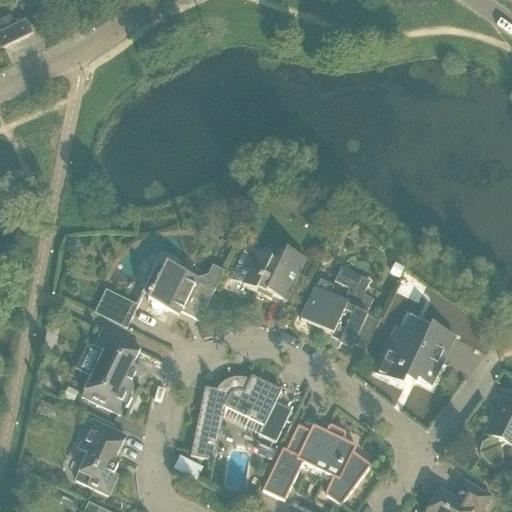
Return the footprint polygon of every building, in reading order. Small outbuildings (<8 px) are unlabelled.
[(10,17),(0,21),(0,27),(2,32),(15,25),(10,17)] [(32,35),(29,29),(25,21),(0,32),(0,50),(0,51),(32,35)] [(280,265),(251,251),(244,248),(228,281),(270,301),(272,297),(285,303),(305,261),(286,252),(280,265)] [(142,294),(136,306),(138,307),(144,295),(150,298),(147,304),(151,305),(150,309),(151,312),(154,315),(157,315),(161,314),(163,311),(167,313),(178,318),(180,314),(199,323),(215,290),(223,273),(212,267),(207,278),(196,280),(166,266),(165,268),(156,264),(142,294)] [(394,265),(389,275),(398,279),(403,269),(394,265)] [(351,350),(367,318),(365,317),(373,301),(363,297),(369,283),(341,269),(334,284),(349,291),(343,304),(315,290),(300,321),(340,340),(339,344),(351,350)] [(105,291),(99,304),(132,320),(138,307),(136,306),(105,291)] [(385,353),(374,375),(402,389),(405,382),(413,386),(416,380),(430,387),(454,339),(436,330),(431,328),(423,344),(402,334),(396,331),(390,342),(387,344),(385,347),(385,350),(385,353)] [(140,351),(102,333),(94,350),(103,354),(81,399),(119,417),(123,408),(127,408),(131,399),(129,396),(134,385),(134,382),(137,376),(139,374),(141,371),(132,367),(140,351)] [(204,389),(190,458),(214,463),(216,451),(215,451),(222,419),(258,437),(275,445),(291,413),(275,405),(281,392),(251,378),(249,383),(247,382),(245,382),(243,381),(241,381),(239,381),(236,381),(234,381),(232,381),(230,382),(228,383),(227,383),(225,384),(223,386),(221,387),(220,389),(219,390),(217,392),(216,394),(210,392),(210,391),(204,389)] [(479,456),(480,456),(481,458),(482,460),(483,462),(485,464),(486,466),(488,467),(489,467),(491,467),(492,467),(495,467),(495,466),(497,465),(499,464),(499,462),(500,462),(500,460),(500,458),(500,457),(499,450),(506,446),(511,448),(511,411),(511,412),(501,407),(494,420),(492,419),(484,435),(486,436),(487,440),(485,441),(483,442),(482,443),(481,443),(480,445),(479,447),(479,448),(478,451),(478,452),(478,454),(479,456)] [(79,474),(75,482),(87,488),(107,498),(117,478),(113,476),(117,468),(112,465),(125,438),(92,422),(78,450),(88,455),(79,474)] [(264,488),(262,493),(284,503),(286,499),(303,465),(333,479),(326,494),(326,495),(325,496),(326,497),(327,498),(340,508),(370,468),(352,455),(355,449),(342,442),(344,438),(345,437),(345,436),(344,435),(344,434),(343,434),(331,428),(330,428),(329,428),(328,429),(328,430),(326,434),(312,428),(309,434),(298,428),(288,448),(286,453),(282,451),(264,488)] [(262,448),(258,457),(271,463),(275,454),(262,448)] [(24,458),(20,469),(31,473),(33,466),(32,461),(24,458)] [(179,459),(174,470),(185,476),(190,465),(179,459)] [(439,492),(426,511),(482,511),(491,499),(485,496),(467,485),(464,483),(453,501),(439,492)]
